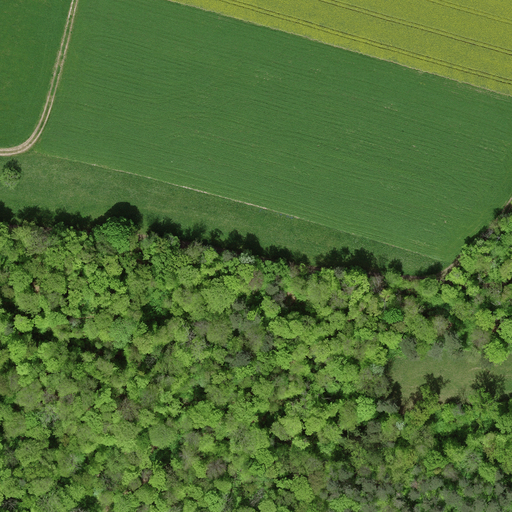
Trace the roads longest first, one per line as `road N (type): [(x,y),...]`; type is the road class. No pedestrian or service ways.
road 1 (track): [(0,225),(423,281),(511,261)]
road 2 (track): [(375,274),(354,316),(105,511)]
road 3 (track): [(0,151),(21,150),(35,138),(76,0)]
road 4 (track): [(511,195),(451,268),(423,281)]
